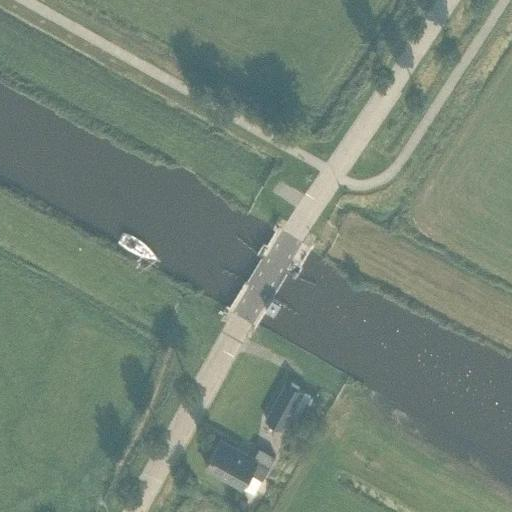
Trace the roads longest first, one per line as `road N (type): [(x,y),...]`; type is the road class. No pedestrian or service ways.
road 1 (tertiary): [(133,511),(330,173)]
road 2 (tertiary): [(446,0),(330,173)]
